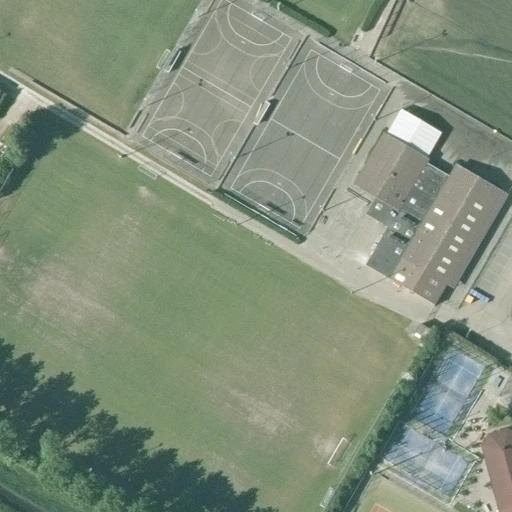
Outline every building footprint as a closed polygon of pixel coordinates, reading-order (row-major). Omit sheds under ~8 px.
[(426,165),(429,161),(384,136),(355,187),(376,199),(366,216),(388,229),(366,267),(434,307),(501,193),(457,167),(450,179),(426,165)] [(353,258),(368,231),(345,218),(330,245),(353,258)] [(421,327),(416,336),(425,341),(430,344),(435,335),(421,327)] [(489,437),(483,448),(499,511),(511,511),(511,434),(507,432),(489,437)] [(476,468),(469,480),(482,487),(489,475),(476,468)]
